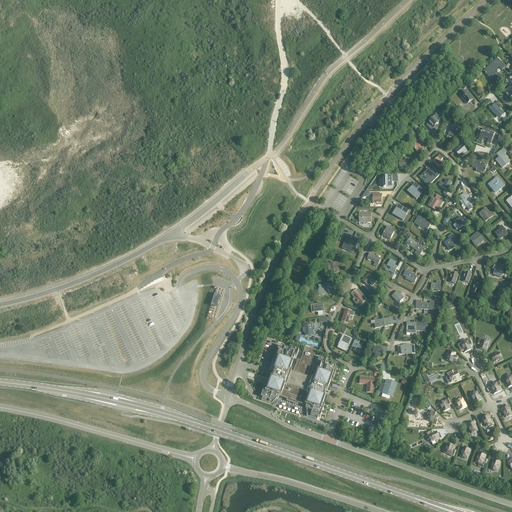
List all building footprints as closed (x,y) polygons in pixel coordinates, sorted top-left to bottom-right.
[(499,63),(497,60),(484,72),(485,73),(486,74),(488,76),(490,74),(493,77),(496,74),(494,71),(499,67),(502,71),(505,68),(501,64),(499,63)] [(467,93),(465,91),(460,96),(459,96),(462,99),(467,104),(472,100),(468,94),(468,95),(467,93)] [(495,105),(490,109),(496,116),(502,112),(495,105)] [(433,132),(437,128),(438,127),(436,125),(441,120),(438,117),(439,115),(437,113),(435,115),(436,116),(429,123),(430,124),(427,126),(433,132)] [(449,134),(455,136),(456,133),(460,135),(461,129),(452,126),(449,134)] [(482,131),(479,140),(482,141),(481,142),(482,142),(483,138),(488,139),(487,144),(487,143),(491,144),(493,139),(496,140),(498,141),(500,136),(498,135),(487,131),(485,130),(482,129),(482,131)] [(420,149),(424,149),(424,144),(420,144),(420,141),(415,141),(415,150),(420,150),(420,149)] [(464,155),(463,154),(467,150),(463,145),(456,151),(461,158),(464,155)] [(510,163),(504,155),(506,153),(507,152),(505,149),(504,150),(503,149),(496,155),(499,158),(496,161),(503,169),(510,163)] [(434,162),(437,165),(438,164),(440,167),(444,164),(441,161),(443,159),(440,156),(434,162)] [(405,170),(405,168),(409,167),(409,162),(408,162),(408,159),(405,159),(405,162),(400,162),(400,170),(405,170)] [(473,163),(474,164),(473,168),(485,172),(487,165),(474,160),(473,163)] [(429,169),(424,175),(428,179),(425,182),(425,183),(424,183),(428,187),(439,175),(437,174),(435,176),(435,175),(429,169)] [(392,177),(383,177),(383,188),(393,188),(393,183),(398,183),(397,175),(392,175),(392,177)] [(447,180),(442,188),(447,191),(452,183),(447,180)] [(498,180),(490,186),(496,193),(503,187),(498,180)] [(421,195),(424,191),(415,183),(412,187),(411,187),(412,187),(407,192),(408,192),(410,190),(415,194),(413,197),(416,200),(421,195),(421,196),(421,195)] [(380,193),(373,193),(373,195),(373,197),(373,204),(378,204),(378,205),(382,205),(382,197),(379,197),(379,195),(380,195),(380,193)] [(465,194),(460,197),(461,199),(462,200),(465,204),(463,205),(461,206),(463,209),(466,206),(469,210),(472,208),(469,204),(473,202),(471,199),(469,200),(465,194)] [(437,195),(430,207),(435,210),(437,208),(439,209),(444,200),(437,195)] [(406,215),(409,211),(398,205),(396,209),(395,209),(396,210),(393,215),(394,212),(400,216),(399,219),(403,221),(406,216),(406,215)] [(481,213),(485,219),(484,220),(486,222),(494,216),(492,214),(490,215),(486,209),(481,213)] [(359,223),(363,223),(363,224),(367,224),(367,223),(371,223),(371,213),(367,213),(367,214),(359,214),(359,223)] [(430,225),(423,221),(424,219),(419,216),(415,223),(418,225),(418,226),(420,227),(420,226),(424,228),(423,231),(426,233),(428,230),(430,225)] [(460,219),(455,222),(459,229),(465,225),(460,219)] [(502,226),(499,228),(500,230),(495,233),(499,239),(504,235),(505,236),(508,234),(502,226)] [(394,232),(391,230),(387,228),(383,236),(387,238),(387,237),(391,239),(394,232)] [(475,246),(480,242),(481,243),(484,241),(478,233),(474,236),(470,239),(475,246)] [(450,251),(459,245),(453,235),(449,237),(450,238),(449,239),(450,240),(445,243),(450,251)] [(410,239),(411,238),(408,236),(405,240),(408,242),(405,246),(408,249),(410,246),(414,249),(419,242),(418,242),(416,243),(410,239)] [(346,242),(342,251),(349,254),(348,254),(351,248),(351,249),(353,246),(346,242)] [(420,243),(419,242),(414,249),(417,252),(416,254),(419,257),(424,250),(418,245),(420,243)] [(381,259),(378,258),(370,254),(368,259),(375,263),(373,266),(377,268),(381,259)] [(394,262),(391,260),(385,270),(389,272),(389,271),(395,274),(398,267),(392,265),(394,262)] [(338,263),(332,264),(332,262),(330,262),(330,264),(329,264),(329,267),(328,267),(328,271),(330,271),(331,274),(338,273),(337,266),(338,266),(338,263)] [(495,269),(493,275),(501,278),(504,269),(506,270),(507,267),(500,264),(499,267),(494,265),(493,269),(495,269)] [(414,276),(406,271),(404,276),(407,278),(406,279),(414,283),(417,278),(414,276)] [(463,279),(463,282),(469,284),(472,274),(466,272),(464,276),(462,276),(461,279),(463,279)] [(450,280),(449,282),(455,284),(458,275),(452,273),(451,277),(449,276),(448,279),(450,280)] [(376,283),(373,279),(369,275),(362,281),(366,285),(369,283),(372,286),(376,283)] [(431,290),(438,290),(438,292),(440,292),(441,282),(437,282),(437,284),(432,284),(431,290)] [(473,290),(472,293),(478,295),(481,286),(475,284),(474,288),(472,287),(471,290),(473,290)] [(321,293),(322,296),(327,295),(326,285),(319,286),(319,289),(319,290),(318,290),(318,294),(321,293)] [(364,302),(363,300),(365,298),(358,290),(356,291),(351,295),(352,295),(357,302),(357,303),(358,303),(360,305),(360,306),(365,302),(364,302)] [(397,292),(392,297),(399,304),(404,299),(397,292)] [(492,295),(492,296),(489,295),(488,298),(491,300),(489,304),(499,307),(502,299),(492,295)] [(425,310),(425,304),(421,304),(421,301),(417,301),(416,309),(425,310)] [(425,304),(425,310),(434,310),(434,302),(430,302),(430,304),(425,304)] [(310,305),(311,313),(314,313),(315,313),(323,312),(322,304),(310,305)] [(354,313),(351,312),(345,310),(341,323),(347,324),(350,316),(353,317),(354,313)] [(383,319),(377,321),(377,318),(374,319),(374,321),(375,329),(384,327),(384,325),(383,319)] [(383,319),(384,325),(388,324),(388,326),(393,325),(392,318),(383,319)] [(416,334),(416,331),(417,324),(407,323),(407,334),(416,334)] [(303,329),(302,329),(303,333),(305,332),(305,335),(304,336),(305,336),(312,335),(312,334),(311,330),(313,330),(312,325),(312,324),(311,324),(311,325),(303,326),(303,327),(303,326),(303,328),(303,329)] [(342,336),(338,346),(347,351),(352,340),(353,338),(352,338),(351,339),(347,337),(347,338),(342,336)] [(300,337),(299,341),(302,342),(302,341),(307,343),(305,347),(303,352),(308,353),(309,348),(311,344),(317,346),(316,348),(321,349),(322,344),(317,343),(317,344),(313,342),(314,341),(311,340),(311,341),(306,340),(306,339),(300,337)] [(463,347),(459,349),(461,352),(463,351),(464,353),(471,350),(470,346),(472,345),(470,339),(467,341),(466,340),(463,341),(463,343),(461,344),(463,347)] [(479,349),(486,352),(488,348),(487,348),(489,343),(486,342),(487,340),(483,339),(483,340),(480,339),(478,344),(480,346),(479,349)] [(361,351),(360,350),(363,345),(355,341),(352,347),(356,349),(354,352),(360,354),(361,351)] [(399,355),(407,354),(406,345),(404,345),(404,346),(398,347),(399,355)] [(406,345),(407,354),(415,354),(414,345),(409,346),(409,345),(406,345)] [(265,384),(260,397),(262,398),(261,401),(272,405),(272,404),(272,403),(273,403),(273,402),(274,401),(275,400),(276,399),(276,398),(277,399),(278,396),(287,399),(286,401),(297,405),(298,403),(306,406),(305,409),(306,409),(306,410),(306,411),(306,412),(306,413),(306,414),(306,415),(306,416),(317,420),(318,417),(319,418),(324,405),(322,404),(325,395),(323,395),(325,390),(327,390),(330,381),(332,382),(336,369),(335,368),(336,365),(325,362),(326,360),(319,357),(316,364),(318,365),(317,368),(319,368),(318,370),(316,370),(313,379),(312,378),(311,379),(309,378),(313,365),(311,364),(316,350),(315,350),(315,351),(309,348),(308,353),(303,352),(305,347),(303,352),(300,360),(297,359),(293,373),(290,372),(291,371),(289,370),(292,361),(291,361),(291,359),(293,359),(294,356),(296,357),(298,350),(291,348),(290,350),(280,346),(279,349),(277,348),(273,361),(274,362),(271,371),(273,372),(271,377),(270,376),(269,379),(267,384),(266,385),(265,384)] [(375,347),(372,353),(376,354),(375,356),(379,358),(383,350),(375,347)] [(448,358),(447,361),(452,363),(455,365),(458,357),(454,356),(455,353),(450,351),(448,355),(447,354),(446,358),(448,358)] [(502,360),(499,353),(495,355),(491,357),(494,363),(499,361),(502,360)] [(447,378),(445,378),(448,384),(451,383),(456,380),(457,381),(460,380),(457,373),(454,374),(452,371),(447,374),(448,377),(447,378)] [(366,393),(372,393),(373,385),(374,385),(374,379),(360,378),(359,384),(368,385),(367,391),(366,391),(366,393)] [(386,381),(382,394),(388,396),(389,394),(392,395),(396,384),(386,381)] [(492,385),(491,386),(493,391),(492,391),(494,395),(501,391),(499,388),(501,386),(499,382),(496,383),(495,384),(494,382),(491,384),(492,385)] [(473,400),(474,404),(481,400),(479,396),(477,392),(471,395),(473,400)] [(441,409),(443,413),(450,409),(448,406),(451,405),(448,399),(445,401),(440,404),(442,409),(441,409)] [(458,407),(459,411),(466,407),(464,403),(462,399),(456,402),(459,407),(458,407)] [(510,411),(508,407),(501,410),(503,413),(506,418),(511,415),(510,411)] [(432,423),(436,425),(439,417),(435,416),(436,413),(430,411),(429,414),(428,414),(426,417),(428,418),(427,421),(433,422),(432,423)] [(493,426),(492,425),(494,424),(492,420),(490,420),(488,416),(481,419),(483,422),(484,422),(486,427),(488,426),(489,428),(493,426)] [(476,427),(474,423),(467,426),(468,429),(469,429),(472,434),(477,431),(476,427)] [(436,440),(436,441),(440,439),(436,432),(433,434),(432,431),(426,434),(428,437),(426,437),(428,441),(430,440),(431,442),(436,440)] [(450,455),(450,456),(454,457),(455,452),(453,451),(454,447),(447,444),(446,447),(447,448),(445,453),(450,455)] [(470,450),(463,448),(462,451),(463,451),(461,457),(467,459),(468,455),(470,450)] [(484,459),(486,456),(478,453),(477,457),(478,457),(476,462),(479,464),(478,467),(483,468),(485,463),(486,464),(487,460),(484,459)] [(500,463),(493,460),(492,464),(493,464),(491,469),(497,471),(498,467),(499,468),(500,463)]
